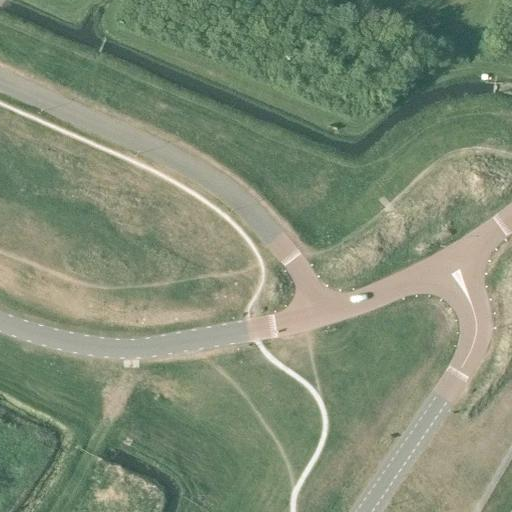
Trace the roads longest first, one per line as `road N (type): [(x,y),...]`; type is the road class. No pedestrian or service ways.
road 1 (unclassified): [(319,312),(266,230),(219,184),(0,80)]
road 2 (unclassified): [(0,321),(78,344),(149,348),(319,312)]
road 3 (tertiary): [(361,511),(471,349),(472,310),(450,263)]
road 4 (unclassified): [(319,312),(450,263)]
